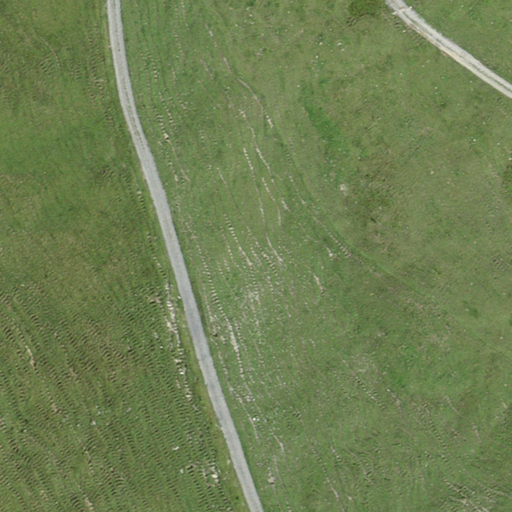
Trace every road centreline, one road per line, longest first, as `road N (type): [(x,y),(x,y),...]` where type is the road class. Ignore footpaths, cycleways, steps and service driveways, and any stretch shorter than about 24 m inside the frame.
road 1 (track): [(115,0),(123,85),(261,511)]
road 2 (track): [(511,94),(390,0)]
